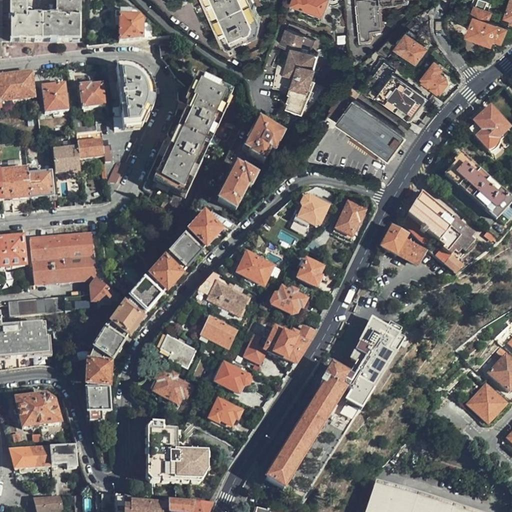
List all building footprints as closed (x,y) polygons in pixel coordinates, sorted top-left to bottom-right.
[(2,0),(2,17),(2,43),(38,43),(79,43),(78,0),(56,0),(56,17),(25,17),(25,0),(2,0)] [(259,19),(259,18),(259,16),(251,0),(208,0),(228,43),(248,34),(249,35),(258,31),(254,22),(257,21),(258,20),(259,19)] [(292,0),(323,13),(328,0),(292,0)] [(388,0),(356,0),(359,39),(368,38),(369,37),(370,36),(369,29),(378,29),(381,27),(379,8),(383,6),(385,6),(387,6),(389,7),(388,0)] [(388,0),(389,7),(394,9),(397,9),(399,8),(403,6),(406,2),(406,0),(388,0)] [(488,20),(492,10),(489,8),(492,0),(491,0),(477,0),(477,3),(476,3),(471,14),(474,16),(468,31),(490,40),(492,36),(501,40),(506,28),(488,20)] [(119,43),(151,40),(152,24),(143,24),(143,20),(140,16),(119,16),(119,43)] [(304,113),(310,107),(304,104),(313,79),(315,80),(317,73),(312,71),(318,54),(307,50),(311,37),(285,29),(280,45),(291,48),(284,70),(292,74),(288,84),(290,84),(287,91),(289,92),(286,99),(288,100),(286,106),(289,107),(291,111),(296,113),(297,110),(304,113)] [(425,45),(405,31),(395,44),(415,59),(425,45)] [(177,45),(159,46),(161,58),(178,58),(177,45)] [(445,75),(438,69),(440,66),(437,64),(438,62),(433,59),(421,75),(439,89),(446,80),(445,75)] [(126,73),(126,70),(116,71),(118,87),(119,96),(121,114),(123,130),(142,127),(151,107),(151,102),(152,101),(151,88),(149,88),(148,83),(148,82),(144,77),(143,76),(140,76),(139,74),(126,73)] [(424,97),(391,71),(374,93),(407,119),(424,97)] [(0,102),(36,98),(32,74),(0,77),(0,102)] [(190,95),(188,99),(186,103),(190,105),(154,182),(171,190),(182,195),(205,147),(223,110),(221,109),(228,96),(196,82),(192,91),(190,95)] [(181,90),(188,99),(190,95),(192,91),(185,82),(181,90)] [(105,107),(103,88),(103,86),(91,87),(91,85),(80,86),(82,104),(83,110),(105,107)] [(356,91),(349,85),(329,112),(336,117),(355,132),(351,138),(378,158),(382,152),(388,156),(405,135),(353,96),(356,91)] [(67,101),(65,86),(42,89),(45,115),(68,112),(67,101)] [(119,96),(118,87),(111,88),(112,97),(119,96)] [(496,140),(509,129),(489,107),(473,122),(474,124),(467,130),(486,150),(488,151),(492,147),(495,144),(498,141),(496,140)] [(274,117),(290,123),(292,115),(277,110),(274,117)] [(113,116),(113,120),(115,131),(123,130),(121,114),(113,116)] [(274,148),(280,135),(282,130),(257,119),(243,148),(250,151),(250,153),(264,159),(270,147),(274,148)] [(77,135),(83,135),(82,124),(81,120),(73,121),(74,136),(77,135)] [(83,135),(98,133),(96,122),(82,124),(83,135)] [(104,148),(103,142),(78,145),(78,149),(79,160),(105,157),(104,148)] [(78,149),(53,152),(55,175),(68,174),(80,172),(79,160),(78,149)] [(511,201),(460,155),(454,162),(455,164),(444,176),(495,221),(511,201)] [(107,183),(117,182),(127,161),(118,163),(107,183)] [(236,209),(248,185),(251,186),(257,174),(243,167),(242,168),(235,165),(224,189),(218,201),(236,209)] [(0,174),(3,201),(30,199),(28,176),(27,171),(0,173),(0,174)] [(28,176),(30,199),(52,197),(50,174),(28,176)] [(401,224),(447,267),(458,254),(462,249),(466,252),(473,242),(470,238),(473,235),(420,193),(401,224)] [(145,202),(156,209),(161,201),(151,194),(145,202)] [(319,225),(327,207),(307,198),(304,199),(302,205),(303,209),(298,219),(313,226),(319,225)] [(351,237),(358,221),(359,222),(364,212),(347,204),(335,229),(351,237)] [(204,218),(189,234),(206,248),(220,233),(225,238),(226,238),(234,231),(226,224),(219,231),(204,218)] [(424,252),(404,241),(406,238),(405,236),(392,229),(381,248),(396,257),(398,255),(417,264),(424,252)] [(206,248),(189,234),(169,256),(186,270),(206,248)] [(96,280),(92,235),(29,241),(32,263),(34,286),(93,281),(96,280)] [(22,239),(0,241),(0,268),(24,266),(22,239)] [(274,266),(248,253),(238,272),(247,277),(244,281),(255,285),(256,282),(264,285),(274,266)] [(447,267),(456,275),(470,264),(458,254),(447,267)] [(186,270),(169,256),(153,272),(149,277),(166,291),(166,292),(186,270)] [(323,270),(304,261),(296,279),(315,287),(323,270)] [(129,299),(146,314),(166,291),(149,277),(129,299)] [(248,299),(212,282),(201,293),(218,302),(217,305),(240,316),(248,299)] [(91,294),(91,296),(92,304),(108,302),(113,296),(99,284),(93,285),(94,293),(91,294)] [(298,316),(306,302),(293,294),(280,288),(278,293),(274,295),(271,302),(273,305),(290,314),(289,317),(291,318),(298,316)] [(91,296),(82,298),(84,312),(92,311),(92,304),(91,296)] [(84,312),(82,298),(72,299),(74,313),(84,312)] [(74,313),(72,299),(63,300),(65,312),(65,313),(74,313)] [(128,337),(129,338),(146,314),(129,299),(111,324),(128,337)] [(55,314),(65,312),(63,300),(54,301),(55,314)] [(55,314),(54,301),(45,302),(46,315),(55,314)] [(46,315),(45,302),(35,303),(36,315),(46,315)] [(28,316),(36,315),(35,303),(27,304),(28,316)] [(28,316),(27,304),(17,305),(19,317),(28,316)] [(10,318),(19,317),(17,305),(9,306),(10,318)] [(231,328),(209,318),(200,336),(223,346),(231,328)] [(186,326),(172,319),(166,325),(182,333),(186,326)] [(263,480),(281,490),(325,417),(327,414),(342,389),(347,393),(342,401),(358,410),(401,339),(396,336),(401,329),(389,322),(385,329),(370,320),(346,360),(347,360),(340,372),(337,370),(328,365),(317,383),(322,386),(277,460),(275,460),(263,480)] [(112,362),(128,337),(111,324),(106,329),(101,339),(93,351),(103,357),(112,362)] [(0,357),(8,357),(8,360),(27,358),(27,356),(38,355),(38,358),(48,357),(46,340),(45,340),(44,334),(42,334),(41,326),(0,330),(0,329),(0,357)] [(308,344),(313,335),(303,330),(297,341),(275,330),(268,342),(254,335),(244,356),(260,364),(267,351),(295,365),(308,344)] [(185,367),(195,348),(167,334),(159,349),(169,354),(167,358),(185,367)] [(86,386),(109,387),(107,373),(98,369),(103,357),(93,351),(87,364),(86,369),(86,386)] [(506,393),(511,386),(511,365),(503,358),(487,375),(506,393)] [(337,370),(340,372),(347,360),(346,360),(337,370)] [(249,381),(247,375),(223,365),(214,381),(237,393),(241,387),(242,387),(247,385),(249,381)] [(484,380),(471,368),(466,374),(479,386),(484,380)] [(151,374),(136,372),(135,381),(150,382),(151,374)] [(184,397),(189,387),(157,373),(148,391),(176,404),(181,395),(184,397)] [(487,423),(505,404),(486,386),(467,404),(487,423)] [(89,414),(89,423),(103,422),(103,413),(110,412),(108,391),(98,391),(86,392),(87,414),(89,414)] [(58,431),(56,401),(47,395),(8,400),(16,436),(58,431)] [(232,430),(241,412),(218,401),(209,419),(232,430)] [(201,451),(192,451),(185,451),(173,452),(172,439),(172,432),(171,429),(159,430),(159,422),(147,423),(150,469),(150,473),(151,482),(163,481),(166,481),(193,480),(193,478),(198,477),(202,470),(201,451)] [(75,447),(50,450),(51,464),(60,463),(62,472),(78,470),(75,447)] [(50,450),(11,456),(14,469),(51,464),(50,450)] [(151,482),(150,473),(145,473),(146,487),(164,486),(163,481),(151,482)] [(198,479),(198,477),(193,478),(193,480),(166,481),(167,486),(198,484),(198,479)] [(438,511),(387,495),(382,511),(438,511)] [(109,497),(100,497),(102,510),(110,509),(109,497)] [(58,498),(34,499),(37,511),(61,511),(61,506),(59,506),(58,498)] [(123,511),(167,511),(168,504),(141,504),(141,501),(130,501),(130,508),(124,508),(123,511)]
